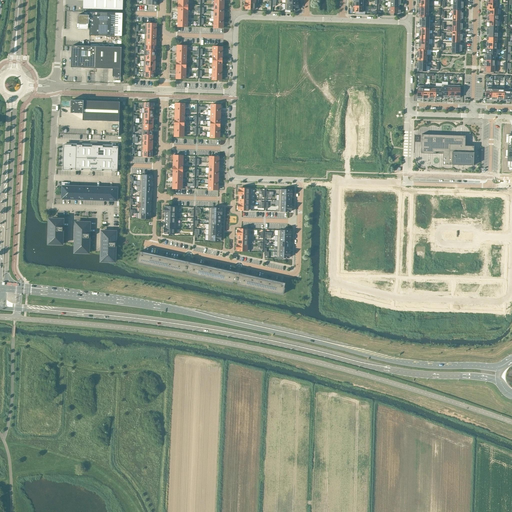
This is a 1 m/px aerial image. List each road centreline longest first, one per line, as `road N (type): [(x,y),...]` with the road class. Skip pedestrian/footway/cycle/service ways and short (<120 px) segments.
road 1 (unclassified): [(0,317),(231,344),(511,422)]
road 2 (secondary): [(501,368),(399,361),(192,313),(2,287)]
road 3 (secondary): [(1,306),(142,319),(374,367),(499,380)]
road 4 (residential): [(153,245),(291,275),(300,180)]
road 5 (secondary): [(2,287),(14,97)]
road 6 (residential): [(337,183),(330,285),(400,300)]
road 7 (secondary): [(8,97),(0,266)]
road 8 (residential): [(400,300),(500,303),(509,295),(511,239)]
road 9 (residential): [(165,89),(153,245)]
road 10 (residential): [(300,180),(231,175),(233,92)]
road 11 (residential): [(233,92),(236,20),(305,19)]
road 12 (unclassified): [(55,86),(50,207)]
